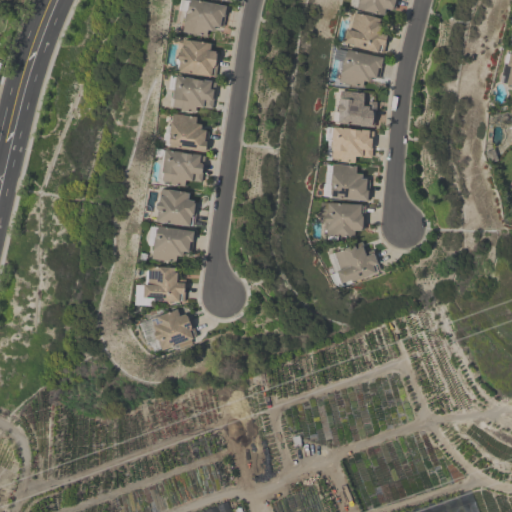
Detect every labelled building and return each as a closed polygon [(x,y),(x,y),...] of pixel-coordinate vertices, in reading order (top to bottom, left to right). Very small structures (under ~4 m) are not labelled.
[(227,6),(189,0),(183,0),(178,33),(210,39),(211,29),(223,31),(227,6)] [(383,17),(384,8),(394,10),(396,0),(351,0),(349,10),(383,17)] [(382,19),(350,12),(341,45),(383,55),(388,34),(378,32),(382,19)] [(211,43),(179,39),(175,74),(216,79),(219,54),(209,53),(211,43)] [(338,84),(365,88),(366,79),(378,81),(382,57),(343,50),(338,84)] [(511,87),(511,52),(507,52),(501,86),(511,87)] [(213,109),(216,81),(173,77),(170,111),(200,114),(201,108),(213,109)] [(374,129),(376,104),(366,103),(367,94),(336,91),(333,126),(374,129)] [(200,131),(201,118),(169,115),(166,149),(207,153),(209,132),(200,131)] [(372,162),(372,130),(326,129),(325,161),(372,162)] [(191,187),(191,180),(203,181),(205,155),(163,152),(160,185),(191,187)] [(368,203),(370,179),(360,178),(361,167),(328,164),(325,198),(368,203)] [(153,222),(193,228),(196,204),(188,203),(189,193),(158,189),(153,222)] [(364,230),(365,205),(320,204),(319,239),(354,239),(354,230),(364,230)] [(194,229),(152,228),(152,262),(180,262),(180,253),(194,254),(194,229)] [(326,254),(337,288),(381,274),(373,250),(364,252),(361,243),(326,254)] [(145,286),(134,286),(134,304),(185,305),(185,279),(176,279),(176,268),(145,267),(145,286)] [(188,316),(181,318),(179,310),(139,323),(147,347),(155,344),(158,353),(196,341),(188,316)]
